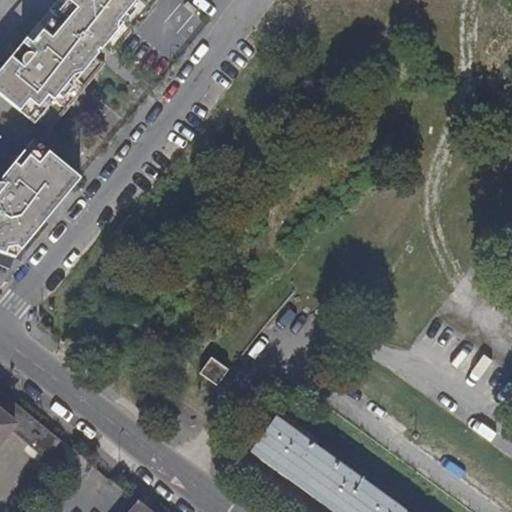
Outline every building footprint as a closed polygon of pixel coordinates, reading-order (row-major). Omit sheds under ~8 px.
[(60,0),(52,10),(97,47),(111,58),(159,0),(60,0)] [(194,15),(186,7),(182,11),(191,19),(194,15)] [(89,56),(97,47),(52,10),(45,19),(89,56)] [(82,91),(103,67),(89,56),(45,19),(0,72),(0,99),(32,126),(36,123),(48,133),(64,113),(52,103),(71,82),(82,91)] [(64,113),(82,91),(71,82),(52,103),(64,113)] [(0,252),(13,257),(44,219),(40,215),(72,176),(30,141),(0,178),(0,252)] [(40,215),(44,219),(77,180),(72,176),(40,215)] [(223,371),(206,358),(195,373),(212,385),(223,371)] [(56,440),(0,393),(0,415),(10,424),(6,429),(42,458),(56,440)] [(0,415),(0,436),(6,429),(10,424),(0,415)] [(401,511),(271,418),(247,451),(331,511),(401,511)] [(144,511),(141,509),(134,503),(126,511),(144,511)]
